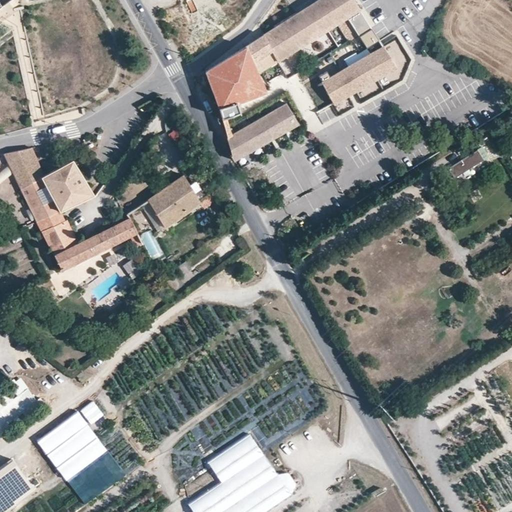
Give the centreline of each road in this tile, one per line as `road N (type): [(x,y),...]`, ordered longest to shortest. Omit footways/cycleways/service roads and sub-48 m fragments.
road 1 (tertiary): [(418,511),(134,0)]
road 2 (unknown): [(281,268),(258,280),(190,289),(0,446)]
road 3 (unknown): [(277,511),(330,460),(374,432)]
